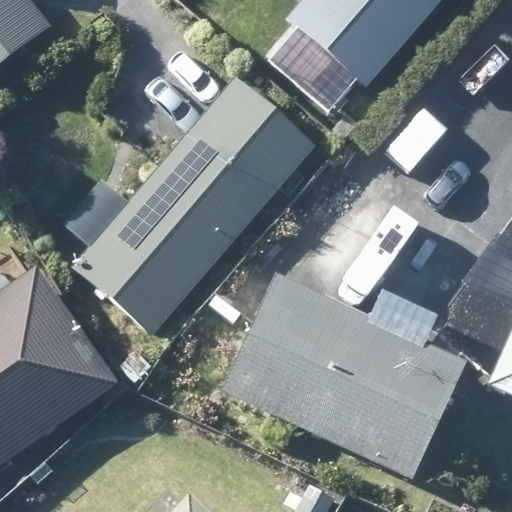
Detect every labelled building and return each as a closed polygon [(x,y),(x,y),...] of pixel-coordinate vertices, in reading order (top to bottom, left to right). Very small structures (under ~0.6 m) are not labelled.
[(0,0),(0,69),(56,27),(47,15),(35,0),(0,0)] [(307,0),(304,5),(294,18),(372,86),(445,0),(307,0)] [(297,169),(322,140),(244,73),(240,79),(184,142),(133,202),(116,186),(108,179),(102,185),(69,223),(95,245),(78,266),(156,332),(261,211),(297,169)] [(0,467),(124,380),(42,263),(37,266),(0,293),(0,467)] [(424,337),(290,275),(282,272),(228,390),(416,476),(471,359),(424,337)] [(511,343),(494,383),(511,390),(511,343)] [(215,511),(194,493),(184,503),(176,511),(215,511)]
